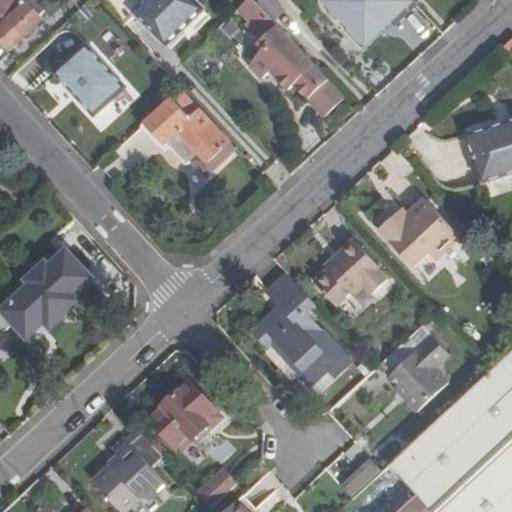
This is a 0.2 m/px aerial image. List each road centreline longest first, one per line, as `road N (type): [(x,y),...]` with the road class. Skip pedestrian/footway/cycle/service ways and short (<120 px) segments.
road 1 (residential): [(186,307),(511,13)]
road 2 (residential): [(0,102),(186,307)]
road 3 (residential): [(0,477),(179,313)]
road 4 (residential): [(320,453),(179,313)]
